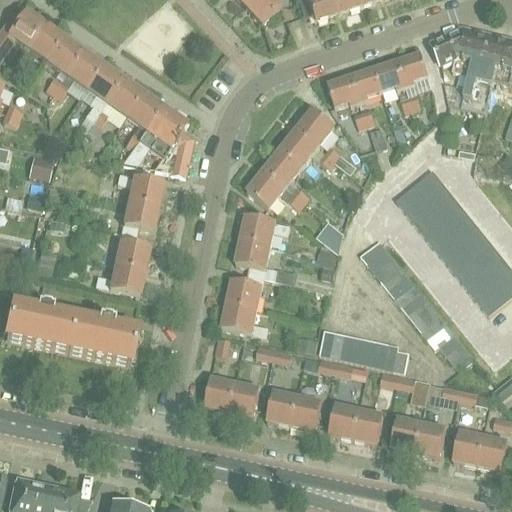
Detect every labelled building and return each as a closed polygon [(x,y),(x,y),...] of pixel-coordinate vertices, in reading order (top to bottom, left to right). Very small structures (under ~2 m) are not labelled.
[(233,0),(243,10),(253,0),(233,0)] [(281,11),(271,0),(253,0),(243,10),(261,29),(281,11)] [(305,0),(314,26),(338,18),(331,0),(305,0)] [(331,0),(338,18),(361,11),(357,0),(331,0)] [(357,0),(361,11),(384,3),(383,0),(357,0)] [(26,52),(44,28),(25,15),(20,23),(13,18),(0,36),(0,66),(15,45),(26,52)] [(46,66),(63,42),(44,28),(26,52),(46,66)] [(506,58),(511,53),(511,46),(510,48),(472,39),(470,33),(464,36),(470,50),(468,65),(474,67),(470,81),(462,114),(486,120),(494,86),(493,86),(496,71),(503,72),(506,58)] [(462,114),(470,81),(474,67),(468,65),(470,50),(464,36),(432,50),(442,71),(454,65),(456,66),(453,77),(462,79),(459,90),(446,87),(450,111),(462,114)] [(66,80),(83,56),(63,42),(46,66),(59,75),(66,80)] [(493,86),(494,86),(510,90),(511,83),(511,53),(506,58),(503,72),(496,71),(493,86)] [(86,94),(103,70),(83,56),(66,80),(73,85),(86,94)] [(397,68),(407,93),(415,90),(414,87),(428,82),(421,60),(397,68)] [(22,72),(15,67),(6,81),(13,85),(22,72)] [(397,96),(407,93),(397,68),(374,76),(382,98),(396,93),(397,96)] [(106,108),(123,84),(103,70),(86,94),(96,101),(91,107),(95,110),(86,123),(92,128),(102,113),(106,108)] [(368,102),(382,98),(374,76),(351,83),(360,109),(369,106),(368,102)] [(56,81),(46,95),(52,100),(62,86),(56,81)] [(351,112),(360,109),(351,83),(328,91),(335,113),(350,108),(351,112)] [(126,122),(143,98),(123,84),(106,108),(113,113),(126,122)] [(62,86),(52,100),(59,105),(69,90),(62,86)] [(409,100),(414,115),(422,113),(417,97),(409,100)] [(146,136),(163,112),(143,98),(126,122),(139,131),(125,151),(132,156),(146,136)] [(406,118),(414,115),(409,100),(401,103),(406,118)] [(4,118),(19,124),(22,117),(7,111),(4,118)] [(173,149),(182,136),(187,129),(163,112),(146,136),(132,156),(123,169),(138,172),(151,154),(163,163),(173,149)] [(102,113),(92,128),(99,133),(109,118),(102,113)] [(362,116),(367,131),(375,128),(370,113),(362,116)] [(297,136),(318,153),(335,132),(314,115),(297,136)] [(359,133),(367,131),(362,116),(354,118),(359,133)] [(16,132),(19,124),(4,118),(1,126),(16,132)] [(402,131),(393,134),(399,151),(407,148),(402,131)] [(381,133),(369,137),(376,156),(387,152),(381,133)] [(170,178),(169,179),(185,182),(193,144),(182,136),(173,149),(163,163),(155,175),(170,178)] [(302,173),(318,153),(297,136),(280,156),(302,173)] [(325,158),(337,168),(342,161),(330,151),(325,158)] [(476,158),(460,155),(459,161),(475,164),(476,158)] [(286,194),(302,173),(280,156),(264,177),(286,194)] [(332,174),(337,168),(325,158),(319,164),(332,174)] [(36,163),(32,181),(48,185),(52,167),(36,163)] [(433,176),(414,191),(422,201),(441,186),(433,176)] [(269,215),(286,194),(264,177),(248,197),(269,215)] [(129,206),(158,212),(164,188),(134,182),(119,179),(117,189),(132,192),(129,206)] [(441,186),(422,201),(429,210),(448,194),(441,186)] [(414,191),(395,206),(403,216),(422,201),(414,191)] [(292,199),(304,209),(310,202),(297,192),(292,199)] [(448,194),(429,210),(436,218),(455,203),(448,194)] [(43,202),(30,199),(27,213),(40,216),(43,202)] [(299,215),(304,209),(292,199),(287,205),(299,215)] [(422,201),(403,216),(410,225),(429,210),(422,201)] [(455,203),(436,218),(443,227),(462,212),(455,203)] [(153,237),(158,212),(129,206),(122,238),(138,242),(140,234),(153,237)] [(429,210),(410,225),(417,233),(436,218),(429,210)] [(462,212),(443,227),(450,236),(469,221),(462,212)] [(436,218),(417,233),(424,242),(443,227),(436,218)] [(241,245),(271,252),(274,238),(288,241),(290,231),(276,228),(276,227),(246,221),(241,245)] [(469,221),(450,236),(457,245),(476,230),(469,221)] [(51,223),(49,233),(51,233),(64,235),(64,232),(65,226),(51,223)] [(443,227),(424,242),(431,251),(450,236),(443,227)] [(476,230),(457,245),(464,254),(483,239),(476,230)] [(450,236),(431,251),(438,260),(457,245),(450,236)] [(137,250),(138,242),(122,238),(115,271),(145,277),(150,252),(137,250)] [(483,239),(464,254),(471,263),(490,247),(483,239)] [(271,252),(241,245),(236,270),(250,273),(248,281),(264,284),(275,286),(278,276),(266,274),(271,252)] [(457,245),(438,260),(445,269),(464,254),(457,245)] [(366,270),(386,255),(380,246),(360,262),(366,270)] [(338,259),(321,247),(316,266),(335,271),(338,259)] [(490,247),(471,263),(478,271),(497,256),(490,247)] [(464,254),(445,269),(453,278),(471,263),(464,254)] [(373,279),(393,263),(386,255),(366,270),(373,279)] [(497,256),(478,271),(486,280),(504,265),(497,256)] [(380,287),(400,272),(393,263),(373,279),(380,287)] [(471,263),(453,278),(460,286),(478,271),(471,263)] [(504,265),(486,280),(493,289),(511,274),(504,265)] [(322,269),(320,282),(331,284),(333,271),(322,269)] [(139,301),(145,277),(115,271),(112,285),(98,281),(95,292),(110,294),(110,295),(139,301)] [(478,271),(460,286),(467,295),(486,280),(478,271)] [(387,296),(407,280),(400,272),(380,287),(387,296)] [(511,274),(493,289),(500,298),(511,288),(511,274)] [(393,304),(413,289),(407,280),(387,296),(393,304)] [(486,280),(467,295),(474,304),(493,289),(486,280)] [(257,316),(264,284),(248,281),(246,288),(233,285),(227,310),(257,316)] [(33,288),(18,285),(14,304),(29,307),(33,288)] [(12,290),(1,287),(0,290),(0,297),(10,299),(12,290)] [(511,288),(500,298),(508,309),(511,305),(511,288)] [(400,313),(420,297),(413,289),(393,304),(400,313)] [(493,289),(474,304),(481,313),(500,298),(493,289)] [(407,321),(427,306),(420,297),(400,313),(407,321)] [(500,298),(481,313),(489,324),(508,309),(500,298)] [(414,330),(434,314),(427,306),(407,321),(414,330)] [(13,310),(6,344),(68,357),(75,324),(52,319),(53,314),(38,311),(37,316),(13,310)] [(254,329),(257,316),(227,310),(222,334),(252,340),(266,343),(268,333),(254,329)] [(420,338),(440,323),(434,314),(414,330),(420,338)] [(427,347),(447,331),(440,323),(420,338),(427,347)] [(75,324),(68,357),(130,371),(137,337),(113,332),(114,327),(99,324),(98,329),(75,324)] [(434,355),(437,353),(454,340),(447,331),(427,347),(434,355)] [(330,362),(335,338),(324,335),(319,360),(330,362)] [(340,365),(346,340),(335,338),(330,362),(340,365)] [(351,367),(356,342),(346,340),(340,365),(351,367)] [(444,362),(461,348),(454,340),(437,353),(444,362)] [(299,342),(296,355),(314,358),(317,346),(299,342)] [(361,369),(367,345),(356,342),(351,367),(361,369)] [(226,362),(230,346),(219,344),(216,360),(226,362)] [(372,372),(377,347),(367,345),(361,369),(372,372)] [(382,374),(388,349),(377,347),(372,372),(382,374)] [(451,370),(468,357),(461,348),(444,362),(451,370)] [(394,376),(398,356),(399,352),(388,349),(382,374),(394,376)] [(273,367),(275,355),(260,352),(257,363),(273,367)] [(275,355),(273,367),(288,370),(291,358),(275,355)] [(398,356),(394,376),(404,379),(409,359),(398,356)] [(468,357),(451,370),(458,379),(475,366),(468,357)] [(335,380),(337,368),(322,365),(319,377),(335,380)] [(337,368),(335,380),(351,383),(353,372),(337,368)] [(425,412),(431,388),(382,378),(380,390),(414,397),(412,409),(425,412)] [(229,419),(235,389),(211,384),(205,413),(229,419)] [(511,385),(496,398),(502,407),(511,398),(511,385)] [(459,407),(461,395),(431,388),(425,412),(441,415),(443,403),(459,407)] [(235,389),(229,419),(253,424),(260,394),(235,389)] [(461,395),(459,407),(475,410),(477,399),(461,395)] [(291,432),(298,403),(273,397),(267,427),(291,432)] [(298,403),(291,432),(315,437),(322,408),(298,403)] [(353,445),(360,416),(335,411),(329,440),(353,445)] [(360,416),(353,445),(377,451),(384,421),(360,416)] [(493,431),(511,435),(511,428),(511,425),(495,421),(493,431)] [(415,459),(422,429),(398,424),(391,454),(415,459)] [(422,429),(415,459),(439,464),(446,435),(422,429)] [(477,472),(484,443),(459,438),(453,467),(477,472)] [(484,443),(477,472),(501,477),(508,448),(484,443)] [(32,511),(37,492),(16,488),(10,511),(32,511)] [(53,511),(57,497),(37,492),(32,511),(53,511)] [(75,511),(78,501),(57,497),(53,511),(75,511)]
